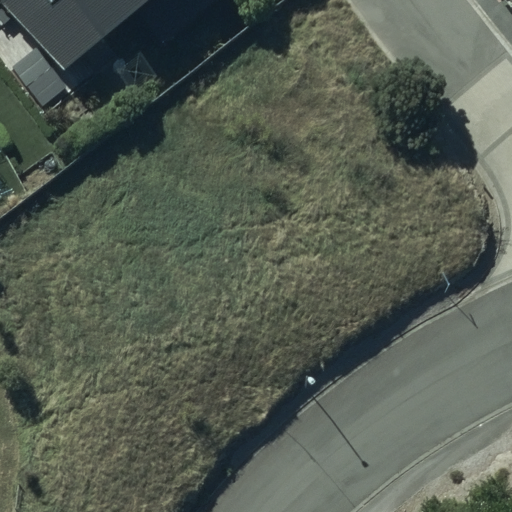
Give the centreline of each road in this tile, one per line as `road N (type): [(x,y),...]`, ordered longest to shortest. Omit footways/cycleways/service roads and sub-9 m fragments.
road 1 (residential): [(511,339),(347,444),(276,511)]
road 2 (residential): [(511,127),(418,0)]
